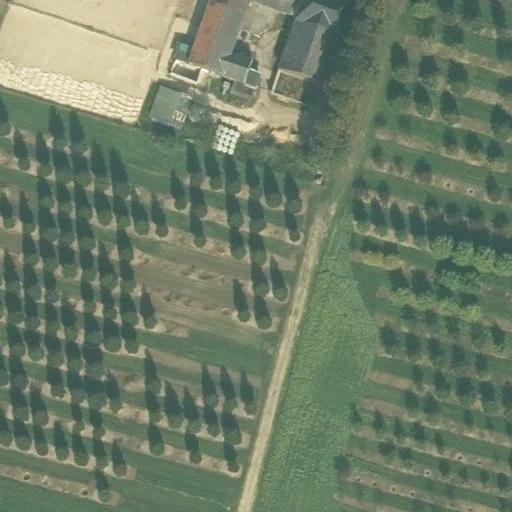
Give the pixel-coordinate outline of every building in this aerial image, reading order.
[(211,0),(188,66),(202,71),(222,78),(230,56),(233,47),(249,2),(249,0),(211,0)] [(303,0),(249,0),(249,2),(296,19),(303,0)] [(295,23),(341,40),(353,6),(336,0),(303,0),(296,19),(295,23)] [(278,72),(324,88),(341,40),(295,23),(278,72)] [(233,47),(230,56),(251,63),(255,54),(233,47)] [(252,63),(251,63),(230,56),(222,78),(234,83),(244,86),(252,63)] [(175,62),(170,76),(196,86),(202,71),(188,66),(175,62)] [(178,131),(196,86),(170,76),(153,122),(178,131)] [(230,95),(250,102),(254,89),(244,86),(234,83),(230,95)]
